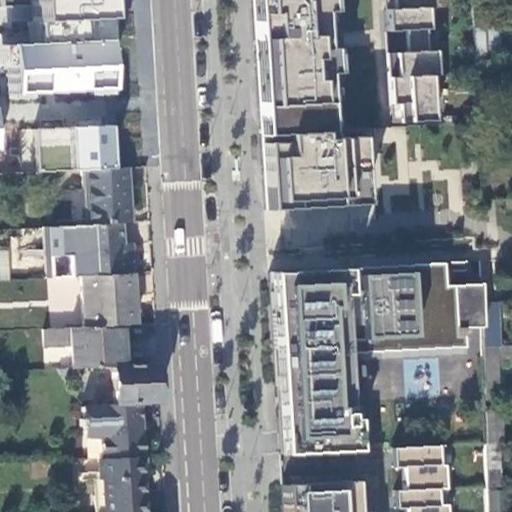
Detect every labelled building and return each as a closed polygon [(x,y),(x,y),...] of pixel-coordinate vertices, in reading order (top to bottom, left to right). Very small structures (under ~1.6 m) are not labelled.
[(30,0),(31,20),(26,23),(27,33),(0,35),(0,95),(105,98),(99,0),(30,0)] [(249,0),(251,18),(254,66),(257,116),(262,210),(363,203),(358,130),(341,131),(332,0),(249,0)] [(390,0),(391,7),(382,8),(383,31),(405,29),(406,51),(385,52),(385,58),(387,104),(397,103),(398,122),(431,120),(428,74),(435,74),(434,49),(426,50),(424,6),(431,6),(430,0),(390,0)] [(471,22),(472,74),(484,74),(482,22),(471,22)] [(486,105),(484,74),(472,74),(473,92),(473,105),(486,105)] [(397,103),(387,104),(388,116),(389,123),(398,122),(397,103)] [(106,168),(101,118),(77,119),(77,126),(64,127),(62,118),(39,120),(40,127),(19,129),(22,172),(80,170),(106,168)] [(127,222),(125,167),(106,168),(80,170),(83,224),(118,223),(127,222)] [(42,226),(44,277),(78,276),(131,273),(130,254),(120,254),(119,244),(118,223),(83,224),(42,226)] [(129,244),(119,244),(120,254),(130,254),(129,244)] [(473,261),(450,261),(450,275),(474,275),(473,261)] [(441,262),(265,270),(265,277),(272,388),(274,429),(276,453),(351,449),(345,352),(451,349),(450,329),(474,328),(473,302),(472,282),(442,283),(441,262)] [(131,273),(78,276),(80,326),(117,325),(133,324),(131,273)] [(495,323),(479,323),(480,347),(497,346),(495,323)] [(117,325),(80,326),(41,328),(43,348),(69,346),(70,367),(76,366),(110,365),(119,364),(118,346),(117,325)] [(499,391),(497,346),(480,347),(482,392),(495,391),(499,391)] [(153,362),(119,364),(110,365),(111,403),(134,402),(138,402),(156,401),(153,362)] [(500,408),(482,409),(483,440),(498,440),(501,440),(500,408)] [(498,440),(483,440),(484,485),(495,485),(500,485),(498,440)] [(444,511),(440,443),(389,446),(390,466),(400,465),(401,488),(392,489),(392,497),(393,507),(402,506),(402,511),(444,511)] [(350,511),(348,480),(278,485),(279,511),(350,511)] [(495,511),(496,505),(495,485),(484,485),(484,511),(495,511)] [(505,485),(500,485),(495,485),(496,505),(506,504),(505,485)]
